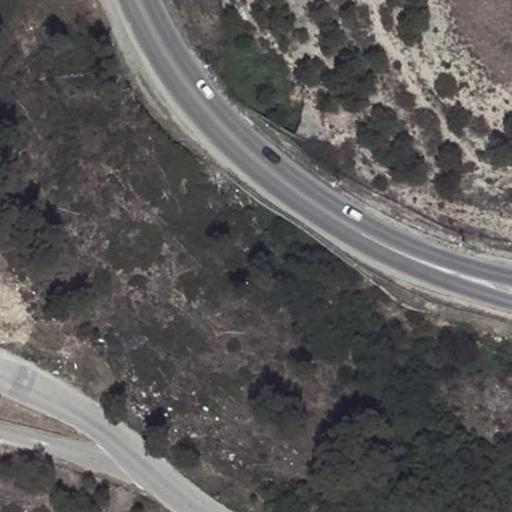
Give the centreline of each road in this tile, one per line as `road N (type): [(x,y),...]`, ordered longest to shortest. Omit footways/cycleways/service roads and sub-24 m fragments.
road 1 (secondary): [(138,0),(239,143),(324,214),(385,250)]
road 2 (unclassified): [(203,511),(92,415),(0,369)]
road 3 (secondary): [(385,250),(511,302)]
road 4 (secondary): [(511,279),(385,250)]
